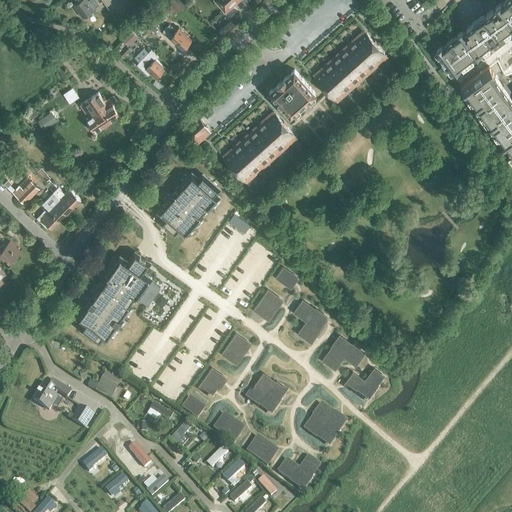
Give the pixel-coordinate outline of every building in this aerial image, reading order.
[(79,0),(74,5),(83,17),(94,9),(87,0),(79,0)] [(453,38),(446,43),(447,44),(444,46),(444,45),(435,51),(442,60),(441,62),(442,63),(444,64),(445,65),(452,75),(459,83),(461,86),(467,94),(468,94),(475,103),(474,103),(479,110),(480,110),(489,122),(488,123),(493,129),(494,129),(501,138),(500,139),(507,147),(508,147),(511,152),(511,0),(505,0),(503,2),(502,1),(494,7),(494,8),(493,9),(486,15),(485,14),(484,15),(484,14),(483,15),(482,16),(482,17),(477,21),(476,20),(475,22),(474,22),(473,23),(474,24),(466,29),(465,30),(464,29),(464,30),(463,30),(456,36),(456,37),(453,39),(453,38)] [(146,23),(154,31),(158,27),(156,25),(164,18),(163,18),(167,14),(162,8),(146,23)] [(178,27),(176,30),(169,24),(163,31),(182,49),(192,40),(178,27)] [(313,74),(337,101),(388,56),(364,29),(313,74)] [(124,40),(128,45),(137,36),(133,31),(124,40)] [(48,55),(57,64),(65,56),(57,47),(48,55)] [(150,73),(156,78),(165,68),(156,59),(158,56),(151,49),(137,64),(148,75),(150,73)] [(307,101),(316,93),(294,69),(285,76),(278,82),(278,83),(269,91),(291,115),(300,107),(307,101)] [(105,95),(102,97),(99,91),(80,104),(88,117),(86,118),(95,132),(120,115),(113,105),(118,101),(114,95),(107,99),(105,95)] [(222,155),(246,182),(297,137),(273,110),(222,155)] [(38,120),(44,129),(58,120),(52,111),(38,120)] [(194,141),(197,144),(210,132),(207,129),(208,128),(200,119),(185,132),(193,141),(194,141)] [(85,177),(91,182),(96,177),(90,171),(85,177)] [(199,178),(192,172),(180,186),(182,187),(177,193),(175,191),(158,211),(165,217),(161,221),(175,234),(179,229),(186,235),(203,215),(201,214),(206,208),(208,210),(220,196),(216,193),(220,189),(203,173),(199,178)] [(25,203),(40,188),(31,180),(24,188),(20,185),(13,192),(25,203)] [(54,192),(58,187),(51,180),(49,182),(46,185),(54,192)] [(61,196),(73,207),(81,199),(70,188),(64,193),(58,187),(54,192),(60,198),(61,196)] [(60,221),(73,207),(61,196),(60,198),(54,192),(43,203),(49,209),(48,210),(60,221)] [(52,228),(60,221),(48,210),(38,219),(44,225),(47,223),(52,228)] [(1,259),(9,266),(22,251),(16,246),(17,244),(11,239),(0,252),(4,256),(1,259)] [(128,261),(120,255),(105,277),(108,279),(104,285),(102,283),(92,297),(91,296),(86,304),(87,305),(77,318),(84,323),(81,329),(100,342),(103,337),(107,340),(117,326),(118,327),(123,319),(122,318),(132,304),(130,303),(134,297),(137,299),(138,297),(148,304),(160,287),(151,280),(152,278),(144,272),(151,262),(135,251),(128,261)] [(283,266),(276,276),(288,284),(295,275),(283,266)] [(268,289),(261,299),(272,307),(279,297),(268,289)] [(261,299),(254,308),(266,317),(272,307),(261,299)] [(316,309),(306,302),(298,314),(307,320),(314,311),(316,309)] [(326,319),(314,311),(307,320),(317,327),(316,328),(319,329),(326,319)] [(317,327),(307,320),(299,332),(308,339),(316,328),(317,327)] [(236,332),(229,342),(240,351),(248,341),(236,332)] [(353,344),(343,337),(335,348),(334,349),(344,356),(351,346),(353,344)] [(229,342),(222,352),(234,360),(240,351),(229,342)] [(351,346),(344,356),(355,364),(362,355),(351,346)] [(337,365),(344,356),(334,349),(335,348),(333,347),(326,357),(337,365)] [(212,367),(205,377),(216,385),(223,375),(212,367)] [(112,389),(120,377),(109,370),(105,376),(102,375),(100,378),(100,379),(102,381),(101,382),(112,389)] [(383,380),(372,371),(365,381),(375,387),(374,388),(377,390),(383,380)] [(358,390),(365,381),(354,372),(347,381),(358,390)] [(275,384),(277,382),(267,375),(259,386),(258,387),(268,394),(275,384)] [(205,377),(198,386),(210,395),(216,385),(205,377)] [(67,399),(72,392),(53,380),(49,386),(44,383),(33,401),(49,411),(58,397),(55,396),(57,392),(67,399)] [(374,388),(375,387),(365,381),(358,390),(356,392),(366,399),(374,388)] [(275,384),(268,394),(277,401),(279,402),(286,393),(275,384)] [(261,403),(268,394),(258,387),(259,386),(257,385),(249,395),(261,403)] [(277,401),(268,394),(261,403),(259,405),(269,412),(277,401)] [(183,407),(194,416),(201,406),(190,398),(183,407)] [(150,410),(170,422),(174,415),(155,403),(150,410)] [(71,420),(85,429),(94,415),(80,407),(71,420)] [(333,416),(335,414),(325,407),(317,418),(316,418),(326,425),(333,416)] [(319,435),(326,425),(316,418),(317,418),(314,416),(307,426),(319,434),(319,435)] [(333,416),(326,425),(335,432),(337,434),(344,424),(333,416)] [(214,430),(224,436),(232,425),(222,418),(214,430)] [(185,425),(176,436),(181,440),(190,429),(185,425)] [(224,436),(234,443),(242,431),(232,425),(224,436)] [(317,436),(327,444),(335,432),(326,425),(319,435),(319,434),(317,436)] [(248,453),(258,459),(266,448),(256,441),(248,453)] [(129,449),(145,469),(152,463),(136,443),(129,449)] [(223,447),(207,463),(213,468),(228,452),(223,447)] [(258,459),(267,466),(275,454),(266,448),(258,459)] [(102,450),(86,467),(92,472),(108,456),(102,450)] [(306,460),(299,470),(309,476),(308,477),(311,479),(318,469),(306,460)] [(239,461),(223,477),(228,482),(244,467),(239,461)] [(282,475),(291,481),(299,470),(290,463),(282,475)] [(291,481),(300,488),(308,477),(309,476),(299,470),(291,481)] [(123,473),(105,488),(111,494),(128,480),(123,473)] [(141,478),(152,490),(157,487),(150,479),(152,478),(149,475),(147,476),(146,474),(141,478)] [(261,484),(275,500),(281,495),(267,479),(261,484)] [(246,483),(232,496),(236,501),(251,487),(246,483)] [(163,509),(165,511),(171,511),(186,500),(181,494),(163,509)] [(261,498),(246,511),(257,511),(267,503),(261,498)] [(59,503),(51,511),(60,511),(64,508),(59,503)]
